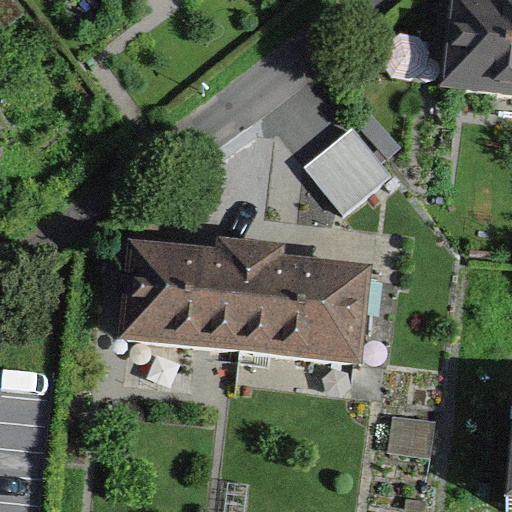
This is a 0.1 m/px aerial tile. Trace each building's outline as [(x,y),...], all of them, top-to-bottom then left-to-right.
[(438,93),(511,101),(511,11),(449,3),(438,93)] [(0,136),(12,128),(0,110),(0,136)] [(346,219),(397,182),(359,130),(308,168),(346,219)] [(121,345),(241,360),(251,257),(224,253),(222,267),(133,256),(121,345)] [(281,261),(251,257),(241,360),(362,375),(373,285),(280,273),(281,261)]
